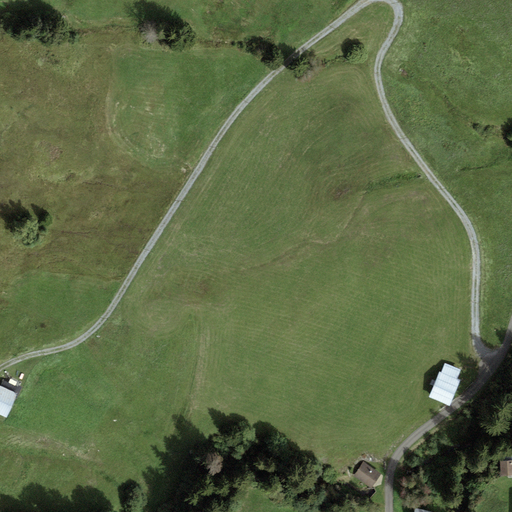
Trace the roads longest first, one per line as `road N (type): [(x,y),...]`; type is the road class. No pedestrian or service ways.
road 1 (track): [(18,364),(84,340),(115,307),(248,99),(371,2),(387,0)]
road 2 (track): [(391,0),(403,19),(383,58),(382,89),(404,143),(479,239),(478,386)]
road 3 (unclassified): [(393,511),(398,457),(490,374),(511,334)]
